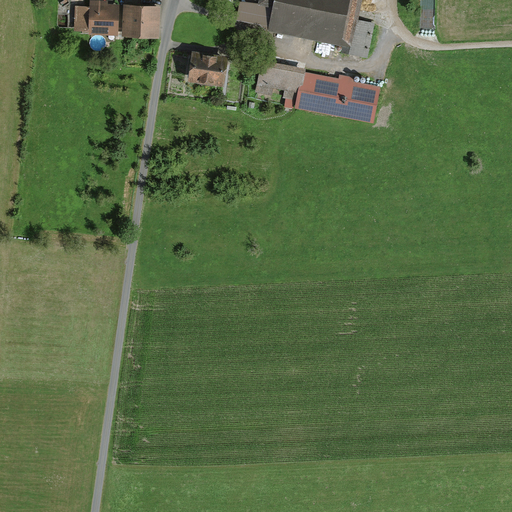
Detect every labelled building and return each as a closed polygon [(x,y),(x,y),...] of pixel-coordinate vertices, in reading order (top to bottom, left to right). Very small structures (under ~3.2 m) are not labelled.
[(89,0),(90,5),(75,4),(75,30),(89,30),(89,33),(119,34),(119,3),(108,3),(108,0),(89,0)] [(273,0),(268,29),(337,43),(336,49),(368,56),(375,22),(358,18),(362,0),(273,0)] [(161,4),(124,3),(123,35),(159,36),(161,4)] [(190,81),(222,86),(225,60),(194,56),(190,81)] [(255,91),(273,95),(274,87),(285,89),(283,97),(297,99),(302,70),(303,66),(261,59),(255,91)] [(302,70),(297,99),(295,107),(374,122),(381,85),(354,80),(355,76),(340,73),(339,77),(302,70)]
